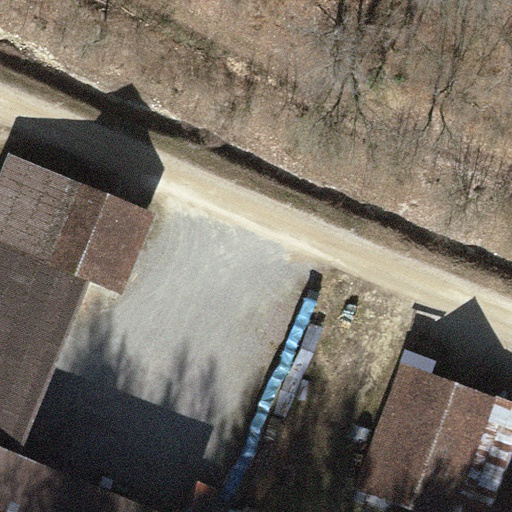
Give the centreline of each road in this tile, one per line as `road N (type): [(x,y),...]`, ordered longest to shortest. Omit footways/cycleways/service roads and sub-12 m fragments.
road 1 (track): [(511,309),(0,100)]
road 2 (track): [(511,166),(365,109),(169,0)]
